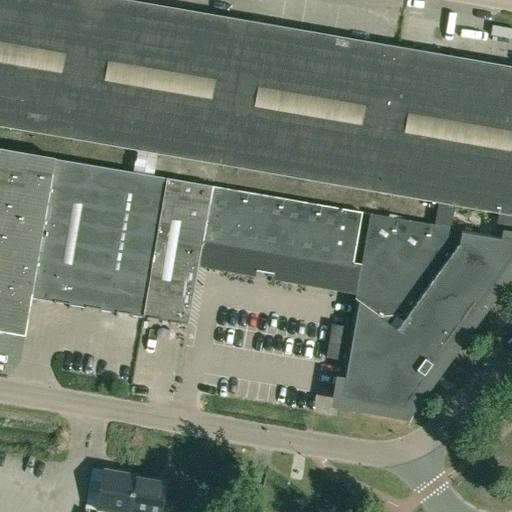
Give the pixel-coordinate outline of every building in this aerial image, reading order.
[(0,0),(0,127),(383,194),(439,204),(435,226),(452,229),(456,207),(500,215),(496,236),(511,239),(511,69),(491,66),(461,60),(439,57),(419,53),(398,49),(391,48),(383,47),(253,24),(246,23),(182,12),(141,5),(140,0),(116,0),(114,0),(0,0)] [(30,299),(55,160),(0,150),(0,333),(24,338),(31,299),(30,299)] [(30,299),(31,299),(31,298),(188,325),(198,268),(202,242),(212,187),(55,160),(30,299)] [(199,262),(198,268),(356,295),(357,289),(361,269),(353,268),(362,213),(213,187),(204,242),(202,242),(199,262)] [(356,295),(338,396),(402,407),(419,384),(435,362),(434,362),(435,361),(506,263),(507,264),(511,255),(511,239),(496,236),(435,226),(371,214),(361,269),(357,289),(356,295)] [(344,328),(332,326),(327,358),(339,360),(344,328)] [(128,511),(135,477),(104,472),(97,511),(102,511),(128,511)] [(135,477),(128,511),(176,511),(179,502),(165,500),(168,483),(135,477)]
